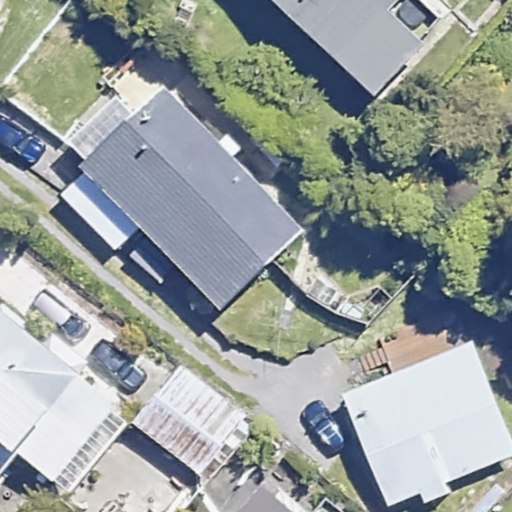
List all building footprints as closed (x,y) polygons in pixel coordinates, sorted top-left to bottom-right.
[(285,0),(376,89),(445,18),(426,0),(285,0)] [(301,234),(164,88),(57,188),(119,254),(148,227),(223,307),(301,234)] [(123,414),(0,326),(0,450),(64,496),(123,414)] [(511,432),(480,346),(339,398),(380,510),(511,461),(511,432)] [(259,426),(179,366),(134,426),(214,486),(259,426)] [(314,511),(254,463),(213,511),(314,511)]
